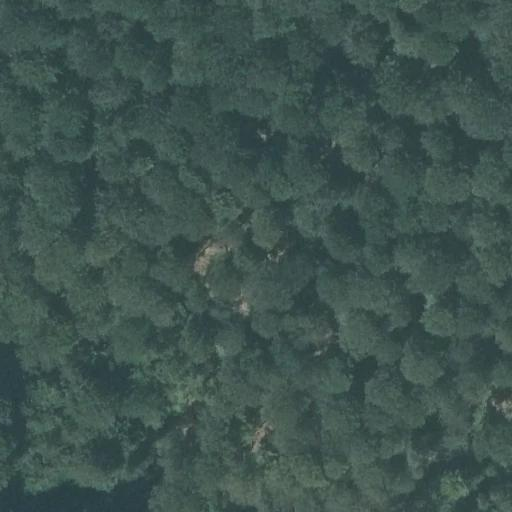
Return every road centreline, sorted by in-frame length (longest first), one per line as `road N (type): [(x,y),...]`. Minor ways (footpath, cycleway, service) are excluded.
road 1 (track): [(511,319),(439,356),(378,362),(275,396),(161,467),(131,496),(35,510),(0,488)]
road 2 (track): [(511,436),(211,511)]
